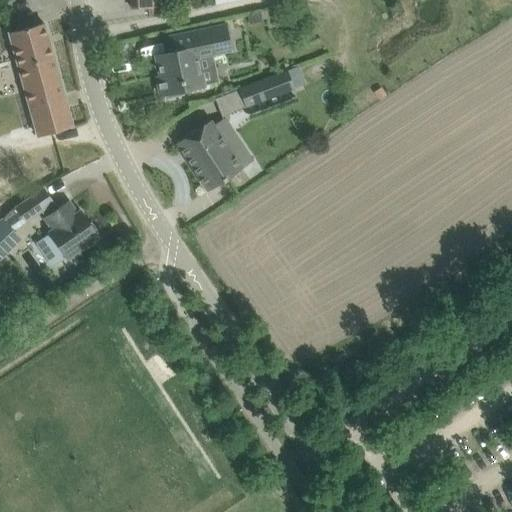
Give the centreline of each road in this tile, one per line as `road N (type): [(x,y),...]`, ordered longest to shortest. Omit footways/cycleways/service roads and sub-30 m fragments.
road 1 (unclassified): [(169,242),(353,511)]
road 2 (unclassified): [(169,242),(98,104),(79,0)]
